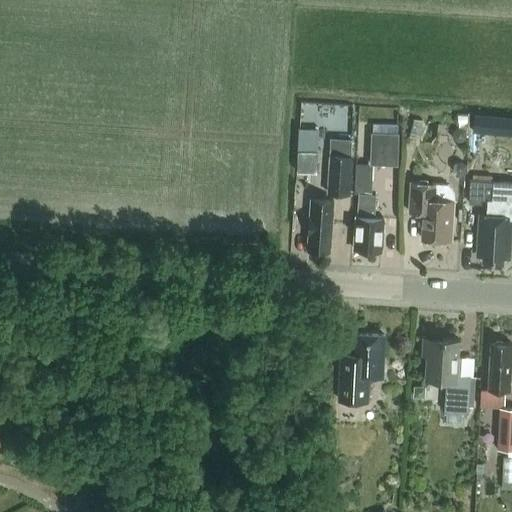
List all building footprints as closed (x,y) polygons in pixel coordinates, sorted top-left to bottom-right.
[(511,116),(475,113),(473,132),(511,135),(511,116)] [(415,118),(411,135),(417,137),(421,136),(426,125),(422,119),(415,118)] [(373,122),(373,130),(393,131),(393,122),(373,122)] [(299,128),(298,150),(317,150),(318,128),(299,128)] [(370,131),(369,163),(396,164),(397,132),(370,131)] [(350,157),(351,157),(352,138),(331,137),(330,155),(350,157)] [(298,150),(298,161),(317,162),(317,150),(298,150)] [(347,194),(350,157),(330,155),(328,155),(326,193),(347,194)] [(503,256),(509,256),(511,218),(511,217),(511,180),(472,178),(470,202),(482,203),(482,199),(489,199),(488,215),(481,215),(479,253),(485,254),(485,259),(503,260),(503,256)] [(412,181),(411,211),(424,212),(423,237),(453,239),(456,197),(456,195),(455,192),(454,190),(452,187),(450,185),(448,183),(412,181)] [(356,249),(382,250),(384,217),(375,216),(377,194),(360,193),(356,249)] [(331,249),(335,199),(313,197),(309,248),(331,249)] [(382,376),(385,333),(356,331),(355,352),(341,351),(338,397),(368,399),(370,375),(382,376)] [(457,375),(459,339),(424,337),(423,354),(428,355),(426,378),(447,380),(445,410),(468,412),(470,375),(457,375)] [(511,343),(491,342),(489,389),(511,390),(511,375),(511,374),(511,343)] [(426,386),(415,385),(414,396),(425,397),(426,386)] [(511,448),(511,407),(500,407),(498,448),(509,449),(511,448)] [(511,480),(502,480),(502,488),(511,488),(511,480)]
